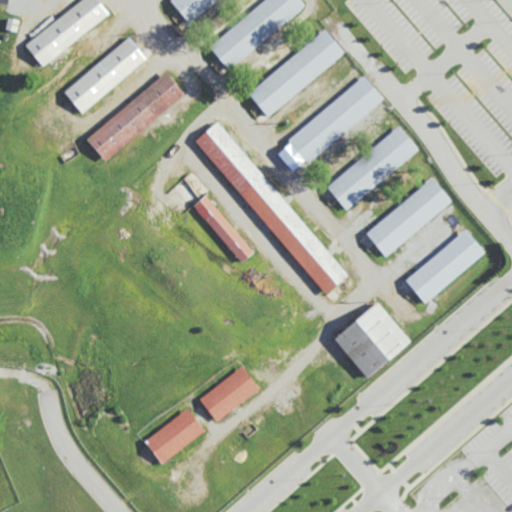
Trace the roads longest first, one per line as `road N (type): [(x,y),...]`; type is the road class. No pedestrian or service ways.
road 1 (residential): [(511,280),(241,511)]
road 2 (residential): [(361,511),(511,378)]
